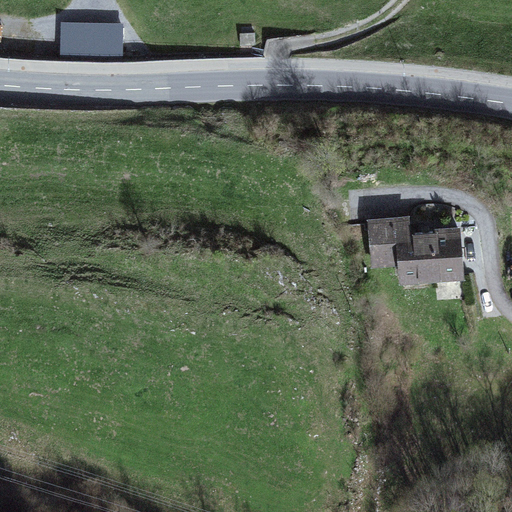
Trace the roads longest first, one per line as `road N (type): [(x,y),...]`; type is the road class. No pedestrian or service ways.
road 1 (primary): [(511,104),(329,84),(0,83)]
road 2 (track): [(279,84),(287,47),(358,31),(402,0)]
